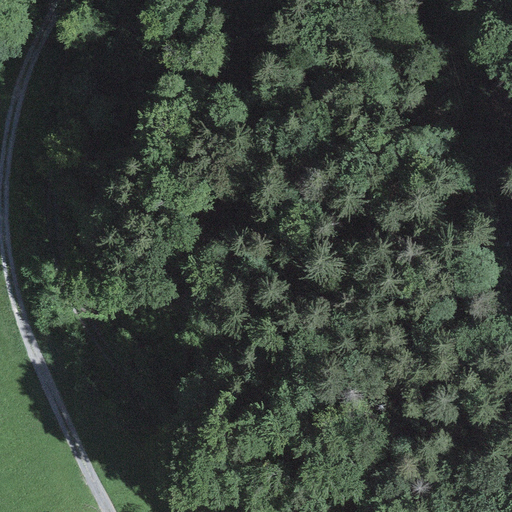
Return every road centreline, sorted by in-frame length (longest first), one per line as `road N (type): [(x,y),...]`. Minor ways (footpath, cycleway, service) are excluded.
road 1 (track): [(218,511),(89,329),(62,269),(55,174),(80,0)]
road 2 (track): [(108,511),(64,428),(23,318),(4,229),(17,103),(39,45),(69,0)]
